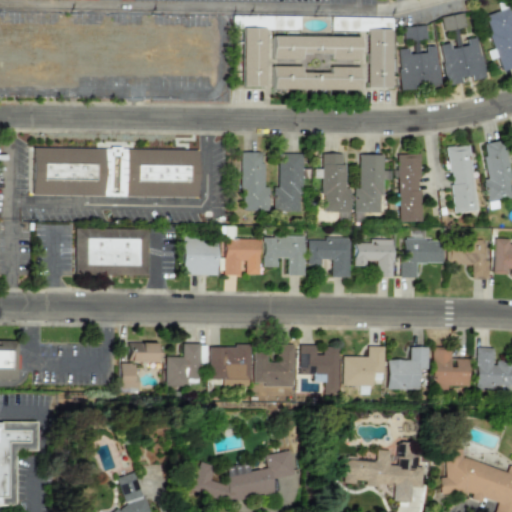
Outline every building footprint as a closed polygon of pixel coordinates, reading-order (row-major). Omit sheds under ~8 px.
[(511,65),(511,23),(508,8),(482,15),(491,48),(484,50),(487,59),(494,57),(498,70),(511,65)] [(462,27),(460,13),(438,17),(441,30),(462,27)] [(401,26),(401,40),(423,39),(423,25),(401,26)] [(365,30),(366,92),(388,91),(388,29),(365,30)] [(237,30),(236,87),(262,88),(262,30),(237,30)] [(270,36),(355,38),(354,64),(270,62),(270,36)] [(436,44),(442,84),(481,78),(475,37),(462,39),(463,45),(447,47),(446,42),(436,44)] [(422,52),(405,53),(404,48),(394,48),(397,90),(436,87),(433,45),(421,46),(422,52)] [(270,69),(351,70),(351,90),(270,89),(270,69)] [(483,201),(510,198),(509,184),(511,183),(511,163),(505,163),(502,141),(480,143),(484,178),(480,179),(483,201)] [(473,211),(466,145),(444,147),(450,213),(473,211)] [(196,149),(30,147),(30,194),(196,196),(196,149)] [(261,163),(257,163),(257,151),(237,151),(238,210),(265,210),(265,186),(262,186),(261,163)] [(342,188),(343,163),(339,163),(339,153),(319,152),(318,211),(346,212),(346,188),(342,188)] [(275,153),(274,187),(269,187),(269,211),(297,211),(298,153),(275,153)] [(417,221),(417,153),(395,153),(395,221),(417,221)] [(350,212),(378,212),(379,154),(356,154),(355,188),(350,188),(350,212)] [(300,236),(259,236),(259,266),(273,266),(273,258),(284,258),(284,275),(300,275),(300,236)] [(304,237),(303,265),(317,265),(318,259),(327,259),(327,277),(346,277),(346,237),(304,237)] [(350,243),(351,266),(363,266),(363,260),(372,260),(372,277),(389,276),(388,238),(366,238),(366,243),(350,243)] [(397,276),(412,277),(413,262),(438,263),(439,239),(398,238),(397,276)] [(489,273),(503,274),(503,268),(511,268),(511,243),(505,243),(505,238),(491,238),(489,273)] [(212,275),(213,239),(179,239),(178,274),(212,275)] [(255,239),(219,239),(219,275),(236,275),(236,261),(241,261),(241,274),(255,274),(255,239)] [(468,278),(483,279),(483,240),(465,239),(465,243),(445,243),(445,263),(468,263),(468,278)] [(0,379),(13,379),(14,342),(0,341),(0,379)] [(153,362),(153,342),(124,341),(124,361),(153,362)] [(162,356),(161,384),(194,385),(195,343),(179,343),(178,356),(162,356)] [(290,344),(274,344),(273,361),(263,361),(263,352),(250,352),(249,383),(260,383),(260,386),(289,386),(290,344)] [(295,374),(309,374),(309,382),(320,382),(320,392),(334,392),(335,347),(318,346),(318,354),(312,354),(312,345),(295,344),(295,374)] [(206,346),(205,378),(219,379),(219,384),(246,385),(247,347),(206,346)] [(338,356),(338,385),(369,386),(369,379),(379,379),(379,346),(364,346),(363,356),(338,356)] [(383,359),(382,388),(414,389),(415,368),(423,368),(424,346),(406,346),(405,359),(383,359)] [(509,364),(489,364),(490,347),(472,347),(472,387),(509,387),(509,364)] [(465,385),(465,358),(447,358),(446,349),(428,349),(428,389),(443,389),(443,385),(465,385)] [(115,387),(134,388),(135,375),(130,375),(131,363),(116,362),(115,387)] [(35,425),(0,426),(0,509),(14,509),(12,458),(37,457),(35,425)] [(421,504),(422,498),(419,486),(420,482),(415,459),(394,457),(394,464),(385,466),(387,450),(376,449),(374,450),(373,461),(337,456),(337,457),(335,473),(341,474),(340,483),(353,484),(353,480),(367,481),(367,488),(389,483),(391,490),(390,501),(421,504)] [(511,511),(511,466),(505,467),(504,472),(460,457),(460,449),(443,449),(443,477),(437,477),(437,493),(469,493),(469,500),(479,503),(480,498),(494,502),(494,504),(491,511),(511,511)] [(271,493),(266,470),(264,469),(224,476),(222,483),(209,481),(208,474),(191,470),(186,493),(187,495),(217,502),(271,493)] [(113,478),(123,505),(114,509),(109,511),(146,511),(131,471),(113,478)]
